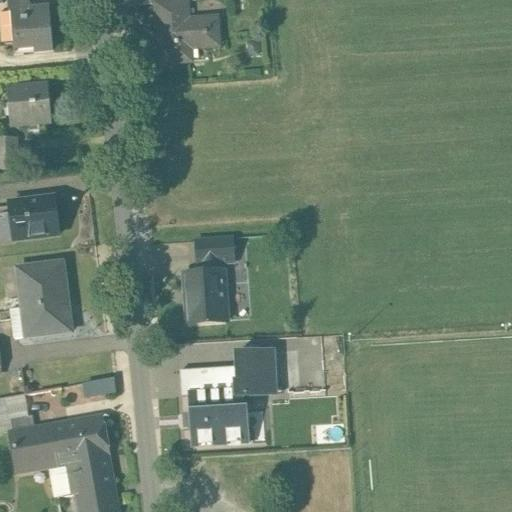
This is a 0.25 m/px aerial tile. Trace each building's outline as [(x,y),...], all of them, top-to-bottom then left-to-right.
[(50,8),(31,9),(30,0),(7,0),(9,12),(11,12),(15,54),(54,50),(50,8)] [(185,2),(152,5),(157,66),(187,63),(185,50),(218,47),(216,18),(187,21),(185,2)] [(48,87),(8,91),(11,126),(51,122),(48,87)] [(15,137),(0,138),(0,170),(16,170),(15,137)] [(54,199),(9,204),(13,241),(59,235),(54,199)] [(232,239),(196,241),(197,265),(220,264),(233,263),(232,239)] [(58,264),(17,269),(22,310),(10,311),(13,340),(26,339),(26,338),(71,333),(68,311),(64,312),(58,264)] [(220,264),(201,265),(202,273),(184,274),(188,325),(226,322),(222,272),(221,272),(220,264)] [(273,352),(235,355),(236,368),(238,395),(238,398),(241,398),(275,395),(273,352)] [(236,368),(180,372),(181,397),(191,397),(238,395),(236,368)] [(83,399),(114,392),(110,377),(79,383),(83,399)] [(238,395),(191,397),(192,414),(187,415),(188,428),(193,428),(194,446),(246,443),(244,411),(241,411),(241,398),(238,398),(238,395)] [(32,416),(11,420),(13,433),(34,430),(32,416)] [(101,418),(54,426),(61,466),(67,465),(69,477),(83,474),(81,462),(108,457),(101,418)] [(13,433),(10,434),(18,474),(61,466),(54,426),(34,430),(13,433)] [(108,457),(81,462),(83,474),(69,477),(73,496),(64,498),(66,511),(115,511),(106,458),(108,458),(108,457)]
